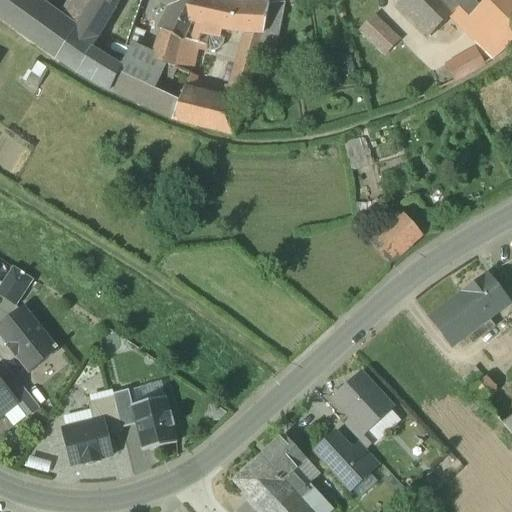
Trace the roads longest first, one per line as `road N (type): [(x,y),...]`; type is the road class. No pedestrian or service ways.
road 1 (secondary): [(511,216),(418,272),(181,474)]
road 2 (secondary): [(181,474),(110,501),(58,499)]
